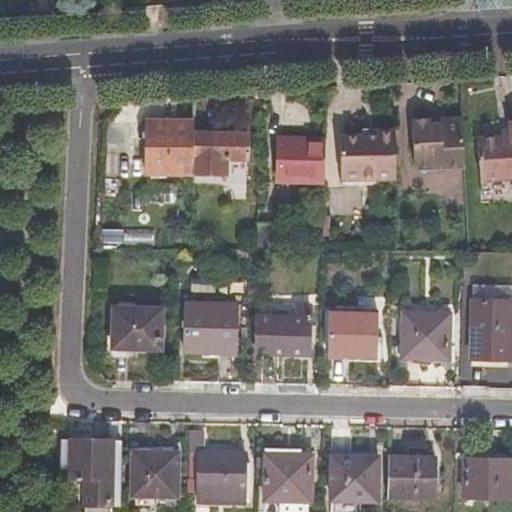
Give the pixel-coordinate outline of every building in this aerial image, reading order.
[(195,130),(195,115),(180,114),(179,123),(148,122),(146,167),(194,169),(195,130)] [(465,163),(463,117),(447,118),(442,123),(432,123),(432,119),(414,121),(415,166),(465,163)] [(511,124),(510,125),(510,126),(511,134),(502,135),(478,137),(482,180),(511,177),(511,124)] [(511,134),(510,126),(502,127),(502,135),(511,134)] [(213,131),(195,130),(194,169),(194,173),(227,174),(227,159),(246,160),(247,135),(213,134),(213,131)] [(396,179),(396,130),(378,131),(378,136),(363,138),(340,140),(342,182),(396,179)] [(325,184),(327,141),(281,138),(278,180),(325,184)] [(511,200),(511,177),(482,180),(483,194),(493,194),(494,201),(511,200)] [(273,226),(257,226),(256,251),(273,251),(273,226)] [(100,244),(120,244),(120,231),(99,231),(100,244)] [(511,302),(474,301),(472,359),(511,360),(511,302)] [(260,354),(309,356),(311,308),(296,307),(296,319),(261,318),(260,354)] [(111,350),(142,351),(161,351),(162,310),(113,309),(112,342),(111,350)] [(236,354),(238,311),(188,310),(185,352),(236,354)] [(375,357),(377,313),(333,311),(331,356),(375,357)] [(447,359),(449,314),(405,313),(403,358),(447,359)] [(141,362),(142,351),(111,350),(112,342),(107,342),(108,361),(141,362)] [(187,436),(186,484),(197,484),(197,492),(230,494),(230,502),(244,503),(244,454),(205,453),(204,436),(187,436)] [(70,442),(61,441),(60,470),(69,470),(70,442)] [(89,480),(87,511),(108,511),(108,505),(111,443),(70,442),(69,470),(68,479),(89,480)] [(117,443),(111,443),(108,505),(115,505),(117,443)] [(309,500),(310,455),(300,455),(296,455),(296,450),(266,449),(264,499),(276,499),(275,511),(304,511),(304,500),(309,500)] [(177,453),(132,452),(131,498),(175,498),(177,453)] [(377,502),(378,457),(332,455),(332,500),(377,502)] [(434,458),(387,457),(387,496),(433,498),(434,458)] [(509,498),(510,460),(464,459),(464,496),(509,498)]
